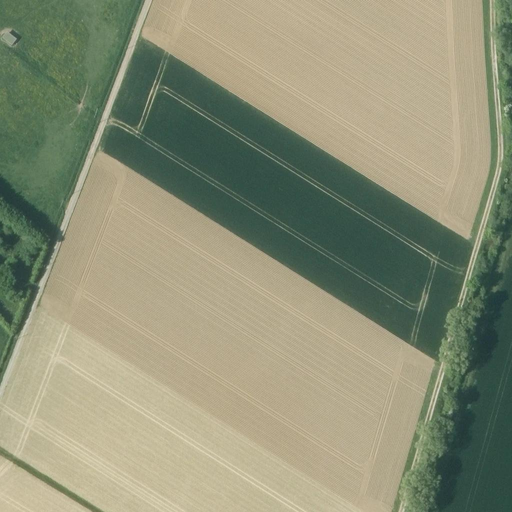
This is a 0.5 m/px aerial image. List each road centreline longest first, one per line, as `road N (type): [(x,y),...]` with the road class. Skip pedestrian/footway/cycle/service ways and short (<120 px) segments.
road 1 (track): [(399,511),(498,173),(490,0)]
road 2 (track): [(0,394),(149,0)]
